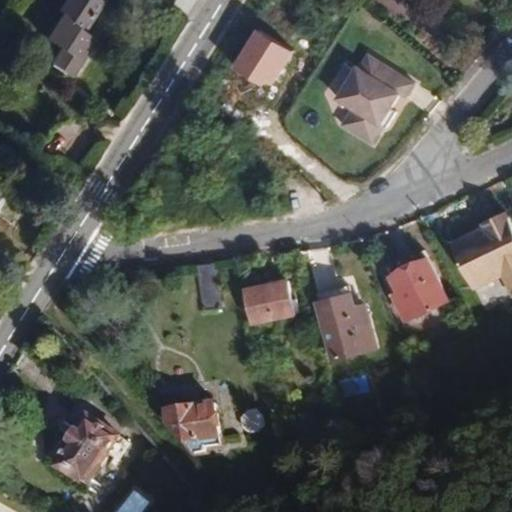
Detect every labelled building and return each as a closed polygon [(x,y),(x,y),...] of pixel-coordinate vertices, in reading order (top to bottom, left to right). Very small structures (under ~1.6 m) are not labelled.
[(67,79),(91,43),(67,27),(70,22),(82,30),(98,6),(89,0),(61,0),(54,12),(58,14),(42,41),(56,50),(47,65),(67,79)] [(404,101),(413,87),(369,57),(360,70),(358,69),(337,100),(352,110),(341,126),(370,147),(381,129),(384,132),(392,120),(386,116),(389,111),(398,97),(404,101)] [(392,120),(395,115),(389,111),(386,116),(392,120)] [(511,295),(511,227),(506,215),(450,241),(471,288),(501,274),(511,296),(511,295)] [(448,301),(423,251),(385,269),(398,293),(393,296),(405,321),(448,301)] [(222,310),(215,265),(194,268),(200,312),(222,310)] [(294,316),(287,281),(243,290),(250,324),(294,316)] [(377,349),(365,305),(355,307),(349,285),(315,294),(332,361),(377,349)] [(504,397),(500,388),(485,395),(489,404),(504,397)] [(220,446),(214,404),(165,410),(168,428),(193,455),(206,453),(206,447),(220,446)] [(115,467),(130,444),(86,415),(77,430),(57,418),(52,425),(66,435),(52,456),(57,459),(54,462),(91,487),(107,462),(115,467)] [(132,487),(115,511),(147,511),(155,501),(132,487)]
